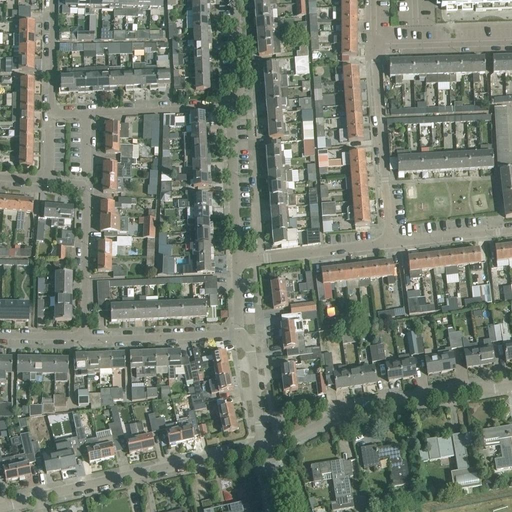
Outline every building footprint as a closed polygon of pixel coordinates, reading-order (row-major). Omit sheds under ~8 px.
[(70,9),(78,9),(77,0),(65,0),(65,7),(62,7),(62,15),(70,15),(70,9)] [(77,0),(78,9),(86,10),(85,17),(89,17),(90,8),(89,0),(77,0)] [(89,0),(90,8),(89,17),(94,17),(94,10),(102,10),(101,0),(89,0)] [(101,0),(102,10),(114,10),(113,0),(101,0)] [(126,11),(125,0),(113,0),(114,10),(114,18),(125,18),(126,11)] [(125,0),(126,11),(133,11),(133,16),(138,16),(138,9),(138,0),(125,0)] [(143,11),(150,11),(150,0),(138,0),(138,9),(138,16),(143,16),(143,11)] [(150,0),(150,11),(158,11),(158,9),(162,9),(162,0),(150,0)] [(276,2),(275,0),(253,0),(254,4),(255,4),(255,8),(276,6),(276,2)] [(356,8),(356,0),(341,0),(341,8),(356,8)] [(511,0),(440,0),(441,8),(472,7),(472,6),(475,6),(475,12),(511,10),(511,0)] [(304,4),(296,5),(297,17),(305,16),(304,4)] [(210,13),(209,5),(192,6),(193,18),(206,17),(206,13),(210,13)] [(255,20),(273,19),(272,11),(275,11),(275,7),(276,7),(276,6),(255,8),(255,12),(255,20)] [(18,19),(30,19),(30,12),(30,9),(18,8),(18,12),(18,19)] [(336,20),(356,20),(356,8),(341,8),(341,14),(336,14),(336,20)] [(309,21),(317,20),(316,9),(308,9),(309,21)] [(207,21),(206,17),(193,18),(186,18),(187,30),(193,30),(210,29),(210,21),(207,21)] [(167,19),(168,31),(176,30),(176,25),(173,25),(173,19),(167,19)] [(257,32),(271,31),(278,30),(278,25),(273,26),(273,19),(255,20),(256,28),(257,32)] [(356,32),(356,20),(336,20),(336,21),(341,21),(341,32),(356,32)] [(13,35),(34,35),(34,23),(13,23),(10,23),(10,35),(13,35)] [(193,42),(207,41),(207,37),(211,37),(210,29),(193,30),(193,42)] [(101,41),(113,41),(113,33),(108,33),(108,30),(101,30),(101,34),(101,41)] [(171,40),(172,43),(177,43),(176,30),(168,31),(169,40),(171,40)] [(256,36),(257,44),(279,42),(278,30),(271,31),(257,32),(257,36),(256,36)] [(333,45),(356,44),(356,32),(341,32),(341,38),(333,38),(333,45)] [(34,47),(34,35),(13,35),(13,47),(34,47)] [(194,54),(211,53),(211,45),(208,46),(207,41),(193,42),(188,42),(188,47),(194,47),(194,54)] [(279,42),(257,44),(258,52),(259,56),(280,55),(279,42)] [(156,44),(143,44),(144,52),(144,54),(157,54),(156,44)] [(356,44),(333,45),(341,45),(341,57),(356,57),(356,44)] [(95,45),(95,52),(96,52),(96,56),(103,56),(103,50),(108,50),(108,45),(95,45)] [(13,59),(19,59),(34,59),(34,47),(13,47),(13,59)] [(211,53),(194,54),(194,66),(208,66),(208,61),(212,61),(211,53)] [(178,55),(172,56),(173,67),(183,67),(182,55),(178,55)] [(308,58),(297,59),(294,59),(296,76),(306,75),(309,75),(308,58)] [(493,74),(505,74),(504,58),(492,58),(493,74)] [(34,72),(34,59),(19,59),(19,71),(34,72)] [(448,60),(449,84),(456,84),(455,75),(461,75),(460,59),(448,60)] [(460,59),(461,75),(473,75),(472,59),(460,59)] [(484,59),(472,59),(473,75),(473,82),(473,84),(479,84),(479,82),(479,75),(485,74),(484,69),(484,59)] [(413,61),(413,77),(418,77),(418,79),(425,79),(425,60),(413,61)] [(425,60),(425,79),(425,85),(437,84),(436,60),(425,60)] [(436,60),(437,84),(449,84),(448,60),(436,60)] [(401,84),(401,77),(401,61),(389,62),(389,78),(395,77),(395,85),(401,84)] [(401,61),(401,77),(413,77),(413,61),(401,61)] [(145,65),(144,65),(145,73),(145,87),(149,87),(150,90),(158,90),(157,73),(156,62),(155,62),(155,65),(155,67),(145,68),(145,65)] [(169,62),(156,62),(157,73),(158,90),(165,90),(165,86),(170,86),(169,62)] [(121,68),(120,68),(121,88),(125,88),(126,91),(133,91),(132,65),(133,74),(125,74),(125,70),(121,71),(121,68)] [(141,87),(145,87),(145,73),(144,65),(132,65),(133,91),(141,91),(141,87)] [(264,78),(281,77),(281,69),(278,69),(277,65),(273,65),(263,66),(264,70),(263,70),(264,78)] [(195,78),(212,77),(212,70),(209,70),(208,66),(194,66),(195,78)] [(85,76),(85,93),(93,93),(93,89),(97,89),(96,69),(96,68),(84,69),(84,70),(85,76)] [(120,68),(108,69),(109,75),(109,92),(117,92),(117,88),(121,88),(120,68)] [(101,92),(109,92),(109,75),(108,69),(96,69),(97,89),(101,89),(101,92)] [(343,82),(358,81),(357,69),(342,70),(343,82)] [(77,93),(85,93),(85,76),(84,70),(73,70),(73,76),(73,90),(77,90),(77,93)] [(69,90),(73,90),(73,76),(60,77),(61,90),(59,90),(59,94),(69,94),(69,90)] [(212,77),(195,78),(195,90),(209,90),(209,86),(213,85),(212,77)] [(265,90),(279,89),(288,88),(287,77),(281,77),(264,78),(264,86),(265,86),(265,90)] [(21,94),(33,94),(34,80),(21,79),(21,94)] [(178,79),(173,79),(174,90),(185,89),(184,79),(178,79)] [(344,94),(359,93),(358,81),(343,82),(344,94)] [(311,99),(310,87),(302,88),(302,93),(306,92),(307,99),(311,99)] [(266,102),(283,101),(282,94),(280,94),(279,89),(265,90),(266,94),(265,95),(266,102)] [(359,93),(344,94),(345,100),(345,106),(360,105),(359,93)] [(33,94),(21,94),(12,94),(12,108),(33,109),(33,94)] [(474,95),(474,107),(475,112),(486,112),(486,106),(487,106),(487,95),(474,95)] [(301,112),(303,112),(311,111),(311,99),(307,99),(298,100),(299,108),(301,108),(301,112)] [(267,114),(287,113),(286,108),(284,109),(283,101),(266,102),(266,110),(267,110),(267,114)] [(450,108),(450,113),(462,113),(462,107),(461,103),(454,103),(454,108),(450,108)] [(346,118),(361,117),(360,105),(345,106),(346,118)] [(402,110),(403,116),(415,115),(414,105),(406,105),(407,110),(402,110)] [(316,120),(323,119),(326,119),(325,107),(322,108),(315,108),(316,120)] [(33,123),(33,109),(12,108),(12,123),(15,123),(33,123)] [(301,112),(301,124),(307,123),(312,123),(311,111),(303,112),(301,112)] [(267,126),(285,125),(284,118),(282,118),(281,113),(287,113),(267,114),(267,118),(267,119),(267,126)] [(191,126),(191,127),(208,126),(208,118),(205,118),(204,114),(190,114),(190,116),(185,116),(185,126),(191,126)] [(164,116),(163,128),(169,128),(174,128),(174,115),(164,116)] [(347,130),(362,129),(361,117),(346,118),(347,130)] [(324,132),(323,119),(316,120),(316,132),(324,132)] [(14,138),(20,138),(33,138),(33,123),(15,123),(14,138)] [(312,123),(307,123),(301,124),(300,124),(301,142),(303,141),(313,141),(312,130),(312,123)] [(106,124),(106,139),(119,139),(128,139),(128,125),(119,125),(119,124),(106,124)] [(285,125),(267,126),(268,134),(269,134),(269,139),(289,137),(289,132),(286,133),(285,125)] [(184,135),(184,139),(191,139),(205,138),(205,134),(209,134),(208,126),(191,127),(191,134),(184,135)] [(163,139),(169,140),(171,140),(171,135),(169,135),(169,128),(163,128),(163,139)] [(362,129),(347,130),(347,131),(339,131),(340,143),(363,141),(362,129)] [(324,132),(316,132),(317,149),(325,149),(324,132)] [(32,152),(33,138),(20,138),(20,152),(32,152)] [(184,139),(184,151),(192,151),(209,150),(209,142),(205,142),(205,138),(191,139),(184,139)] [(120,159),(138,159),(139,146),(119,146),(119,139),(106,139),(105,154),(120,154),(120,159)] [(158,149),(158,140),(151,140),(150,149),(158,149)] [(314,158),(313,141),(303,141),(304,158),(310,157),(310,158),(314,158)] [(266,161),(284,160),(283,152),(280,152),(280,148),(276,148),(266,149),(266,153),(266,161)] [(210,158),(209,150),(192,151),(184,151),(185,163),(192,163),(206,162),(206,158),(210,158)] [(327,151),(318,152),(319,168),(342,167),(350,166),(365,165),(364,153),(354,154),(349,154),(341,155),(342,160),(328,161),(327,151)] [(410,174),(409,158),(408,158),(408,151),(397,151),(397,158),(398,174),(410,174)] [(32,167),(32,152),(20,152),(20,167),(32,167)] [(167,152),(162,152),(162,164),(169,164),(172,164),(172,161),(170,161),(170,159),(166,159),(167,152)] [(480,154),(481,170),(493,169),(492,153),(480,154)] [(469,170),(481,170),(480,154),(468,155),(469,170)] [(445,156),(445,172),(457,171),(456,155),(445,156)] [(456,155),(457,171),(469,170),(468,155),(456,155)] [(421,157),(422,173),(434,172),(433,156),(421,157)] [(433,156),(434,172),(445,172),(445,156),(433,156)] [(409,158),(410,174),(422,173),(421,157),(409,158)] [(103,178),(123,179),(123,170),(125,170),(125,166),(136,166),(136,160),(138,160),(138,159),(120,159),(120,164),(103,164),(103,178)] [(268,174),(289,172),(289,167),(284,168),(284,160),(266,161),(267,169),(268,174)] [(206,166),(206,162),(192,163),(185,163),(186,163),(186,168),(193,168),(193,175),(210,174),(210,166),(206,166)] [(161,176),(171,176),(172,164),(169,164),(162,164),(161,176)] [(365,165),(350,166),(351,178),(366,177),(365,165)] [(326,168),(319,168),(320,181),(327,180),(326,168)] [(511,169),(500,170),(501,182),(511,181),(511,169)] [(292,172),(289,172),(268,174),(268,177),(267,178),(268,186),(288,184),(292,184),(292,172)] [(210,174),(193,175),(193,187),(207,187),(207,182),(211,182),(210,174)] [(352,190),(367,189),(366,177),(351,178),(352,190)] [(123,179),(103,178),(103,193),(123,193),(123,186),(116,186),(116,179),(123,179)] [(156,200),(157,179),(150,179),(149,187),(148,187),(147,199),(156,200)] [(511,181),(501,182),(502,194),(511,193),(511,181)] [(172,193),(171,182),(161,182),(160,193),(170,193),(172,193)] [(288,191),(288,184),(268,186),(269,193),(270,197),(284,196),(284,197),(293,196),(292,191),(288,191)] [(367,189),(352,190),(353,202),(368,201),(367,189)] [(188,209),(194,209),(212,208),(211,200),(208,200),(208,196),(198,196),(198,192),(185,193),(185,196),(187,198),(188,209)] [(170,193),(160,193),(160,203),(165,203),(170,198),(170,193)] [(511,193),(502,194),(504,206),(511,205),(511,193)] [(269,202),(270,209),(287,208),(296,207),(295,196),(293,196),(284,197),(284,196),(270,197),(270,202),(269,202)] [(17,222),(19,200),(4,198),(3,211),(18,212),(17,222)] [(100,218),(118,218),(118,210),(114,210),(114,209),(131,209),(131,206),(136,206),(136,199),(118,199),(118,203),(101,203),(100,218)] [(19,200),(17,222),(24,223),(25,213),(32,213),(33,201),(19,200)] [(347,215),(369,213),(368,201),(353,202),(353,208),(349,208),(347,210),(347,215)] [(322,217),(329,217),(335,216),(334,204),(321,205),(322,217)] [(57,228),(59,207),(45,206),(44,219),(52,220),(51,227),(57,228)] [(59,207),(57,228),(63,228),(64,221),(72,221),(73,208),(59,207)] [(212,216),(212,208),(194,209),(195,221),(209,220),(208,216),(212,216)] [(287,208),(270,209),(271,217),(272,221),(286,220),(288,220),(288,216),(287,208)] [(369,213),(347,215),(348,221),(354,221),(355,226),(370,225),(369,213)] [(118,218),(100,218),(100,233),(120,233),(120,218),(118,218)] [(155,239),(156,219),(148,218),(144,218),(143,239),(155,239)] [(311,230),(319,230),(318,218),(310,218),(311,230)] [(195,233),(212,232),(212,224),(209,224),(209,220),(195,221),(187,221),(187,226),(195,226),(195,233)] [(272,226),(271,226),(272,234),(289,232),(289,225),(289,220),(288,220),(286,220),(272,221),(272,226)] [(319,230),(311,230),(312,243),(320,242),(319,230)] [(195,233),(190,233),(190,245),(210,244),(213,244),(213,240),(212,232),(195,233)] [(296,232),(289,232),(272,234),(272,241),(273,241),(273,246),(293,244),(293,239),(295,239),(297,239),(296,232)] [(98,257),(111,258),(117,258),(117,248),(131,248),(131,242),(131,238),(117,238),(117,243),(98,243),(98,257)] [(72,241),(62,240),(56,239),(56,246),(72,247),(72,241)] [(146,258),(154,258),(155,240),(147,239),(146,258)] [(192,257),(213,256),(213,248),(210,248),(210,244),(190,245),(191,252),(192,252),(192,257)] [(165,247),(158,246),(158,258),(166,258),(167,246),(165,247)] [(508,261),(506,246),(494,248),(496,262),(502,262),(502,269),(509,268),(508,261)] [(14,258),(31,258),(31,248),(24,248),(24,250),(14,250),(14,258)] [(57,248),(57,261),(64,261),(65,248),(57,248)] [(9,250),(0,249),(0,257),(9,257),(9,250)] [(467,251),(469,266),(469,270),(481,269),(479,249),(467,251)] [(455,252),(457,267),(469,266),(467,251),(455,252)] [(443,254),(445,269),(446,277),(457,276),(456,267),(457,267),(455,252),(443,254)] [(431,255),(433,270),(445,269),(443,254),(431,255)] [(419,257),(421,271),(433,270),(431,255),(419,257)] [(213,256),(192,257),(192,258),(189,258),(189,267),(182,267),(183,275),(211,274),(211,269),(214,268),(213,268),(213,264),(214,264),(213,256)] [(111,266),(111,258),(98,257),(98,272),(113,272),(113,277),(126,277),(126,271),(121,271),(121,266),(111,266)] [(409,273),(421,271),(419,257),(407,258),(409,273)] [(154,267),(154,258),(146,258),(146,267),(154,267)] [(158,258),(157,275),(167,276),(167,258),(166,258),(158,258)] [(55,273),(55,285),(72,286),(72,274),(69,274),(69,263),(59,262),(59,273),(55,273)] [(380,263),(382,278),(383,285),(388,285),(388,286),(394,286),(393,278),(400,277),(399,267),(393,268),(392,262),(380,263)] [(368,265),(370,280),(382,278),(380,263),(368,265)] [(356,266),(358,281),(370,280),(368,265),(356,266)] [(356,266),(344,267),(346,282),(358,281),(356,266)] [(332,269),(334,284),(335,284),(346,282),(344,267),(332,269)] [(329,285),(334,284),(332,269),(321,270),(321,277),(322,285),(323,285),(329,284),(329,285)] [(313,292),(312,283),(311,273),(305,273),(308,293),(313,292)] [(193,293),(192,285),(192,279),(181,279),(181,285),(181,294),(193,293)] [(270,284),(272,297),(294,294),(292,281),(270,284)] [(55,297),(71,298),(72,286),(55,285),(55,297)] [(489,286),(472,288),(473,300),(481,299),(482,305),(492,304),(490,290),(489,286)] [(323,287),(317,288),(319,303),(325,302),(323,287)] [(294,294),(272,297),(273,309),(288,308),(287,301),(294,300),(294,294)] [(55,309),(71,310),(71,298),(55,297),(55,309)] [(134,305),(135,321),(146,321),(145,298),(139,298),(139,305),(134,305)] [(158,320),(158,304),(146,305),(146,298),(145,298),(146,321),(158,320)] [(448,300),(449,307),(450,314),(463,311),(460,298),(448,300)] [(135,321),(134,305),(129,306),(128,300),(122,300),(122,306),(123,322),(135,321)] [(419,314),(418,308),(417,300),(407,301),(409,316),(419,314)] [(199,302),(194,303),(194,319),(206,318),(205,302),(199,302)] [(170,320),(182,319),(182,303),(170,304),(170,320)] [(182,319),(194,319),(194,303),(182,303),(182,319)] [(295,316),(307,314),(316,313),(315,306),(315,303),(290,306),(291,316),(295,315),(295,316)] [(158,304),(158,320),(170,320),(170,304),(158,304)] [(15,305),(2,305),(2,321),(15,321),(15,305)] [(28,305),(15,305),(15,321),(27,321),(28,305)] [(123,322),(122,306),(110,306),(111,322),(123,322)] [(450,314),(449,307),(441,308),(442,315),(450,314)] [(71,322),(71,310),(55,309),(55,321),(71,322)] [(363,327),(362,320),(361,313),(353,314),(355,328),(363,327)] [(338,319),(339,326),(348,325),(347,318),(338,319)] [(362,320),(363,327),(372,325),(371,318),(362,320)] [(331,327),(339,326),(338,319),(330,320),(331,327)] [(282,338),(296,336),(294,323),(280,325),(282,338)] [(511,360),(511,345),(510,345),(508,335),(502,336),(500,326),(494,327),(497,343),(502,342),(506,363),(506,362),(511,360)] [(490,344),(497,343),(494,327),(487,328),(489,341),(483,342),(484,350),(478,351),(477,345),(476,345),(480,366),(493,364),(493,365),(494,365),(490,344)] [(457,349),(454,333),(454,331),(453,331),(452,330),(447,330),(451,349),(445,350),(445,352),(437,353),(441,373),(454,370),(454,372),(454,371),(451,350),(457,349)] [(480,366),(476,345),(469,346),(465,339),(462,340),(461,332),(454,333),(457,349),(463,348),(467,369),(467,368),(480,366)] [(300,356),(314,355),(321,354),(320,348),(305,350),(304,342),(297,343),(296,336),(282,338),(283,350),(286,350),(287,358),(300,356)] [(418,355),(415,337),(414,336),(409,337),(409,341),(408,341),(411,356),(418,355)] [(428,375),(441,373),(437,353),(438,357),(432,358),(430,350),(424,351),(422,339),(421,339),(421,337),(415,337),(418,355),(424,354),(428,376),(428,375)] [(376,346),(379,362),(385,361),(382,343),(380,341),(375,342),(376,346)] [(372,363),(379,362),(376,346),(369,347),(372,363)] [(195,362),(197,372),(213,368),(228,365),(225,352),(211,355),(212,362),(202,364),(198,349),(192,350),(195,362)] [(167,352),(155,353),(156,369),(168,368),(167,352)] [(168,368),(168,375),(169,388),(171,388),(171,380),(175,380),(175,376),(181,376),(180,360),(181,360),(181,358),(180,359),(180,352),(167,352),(168,368)] [(156,378),(156,376),(156,369),(155,353),(142,354),(144,379),(156,378)] [(124,354),(111,355),(112,371),(125,370),(124,354)] [(136,379),(144,379),(142,354),(130,354),(130,370),(136,370),(136,379)] [(349,388),(346,367),(338,368),(339,374),(333,375),(332,369),(333,369),(331,354),(323,355),(326,370),(324,371),(327,389),(335,387),(336,391),(336,390),(349,388)] [(86,356),(87,378),(87,377),(94,376),(94,374),(99,374),(100,376),(99,355),(86,356)] [(112,376),(112,371),(111,355),(99,355),(100,376),(112,376)] [(314,361),(314,355),(300,356),(301,363),(314,361)] [(81,378),(87,378),(86,356),(74,357),(75,377),(81,377),(81,378)] [(409,356),(398,358),(402,379),(415,377),(415,378),(412,358),(409,359),(409,356)] [(11,359),(0,358),(0,382),(5,382),(5,375),(11,375),(11,359)] [(389,381),(402,379),(398,358),(399,364),(393,365),(392,362),(385,363),(388,382),(389,382),(389,381)] [(30,386),(30,359),(17,359),(17,375),(23,375),(22,382),(29,382),(29,386),(30,386)] [(42,375),(42,359),(30,359),(30,386),(32,386),(32,381),(37,382),(37,375),(42,375)] [(55,383),(55,359),(42,359),(42,375),(54,376),(54,383),(55,383)] [(55,359),(55,383),(67,383),(68,360),(55,359)] [(198,377),(197,372),(195,362),(189,364),(189,366),(193,381),(194,386),(199,384),(199,383),(200,383),(198,377)] [(213,368),(216,380),(230,377),(228,365),(213,368)] [(282,380),(304,377),(303,371),(298,372),(297,366),(295,366),(295,365),(280,367),(282,380)] [(186,383),(193,381),(189,366),(182,368),(186,383)] [(363,385),(360,370),(347,372),(346,367),(349,388),(363,385)] [(360,370),(363,385),(375,383),(376,385),(376,384),(373,368),(360,370)] [(304,377),(282,380),(283,393),(298,391),(297,384),(304,383),(304,384),(316,383),(318,394),(326,394),(323,375),(304,377)] [(230,377),(216,380),(218,387),(210,389),(211,394),(233,390),(230,377)] [(161,394),(157,394),(157,399),(161,398),(161,401),(169,400),(169,388),(161,388),(161,390),(161,392),(161,394)] [(144,398),(144,389),(131,389),(132,402),(144,400),(144,398)] [(113,400),(113,401),(122,400),(122,390),(110,390),(111,397),(111,400),(113,400)] [(147,390),(147,392),(147,397),(147,400),(157,399),(157,394),(156,392),(156,390),(153,390),(147,390)] [(88,406),(88,405),(88,395),(88,391),(77,392),(78,407),(88,406)] [(195,394),(190,395),(193,407),(204,404),(203,398),(199,399),(198,395),(196,396),(195,394)] [(88,405),(91,404),(101,403),(101,397),(100,397),(100,395),(88,395),(88,405)] [(189,419),(177,422),(177,424),(182,443),(194,441),(192,431),(191,428),(191,427),(190,423),(196,422),(194,412),(193,407),(190,395),(187,396),(187,397),(184,397),(188,413),(189,419)] [(42,405),(54,405),(55,397),(53,397),(53,401),(44,401),(44,396),(42,396),(42,405)] [(65,397),(55,397),(54,405),(54,408),(65,408),(65,397)] [(101,397),(101,403),(101,408),(113,407),(113,401),(113,400),(111,400),(111,397),(101,397)] [(0,417),(11,418),(12,405),(0,404),(0,417)] [(204,404),(193,407),(194,412),(206,410),(204,404)] [(42,405),(42,406),(42,415),(54,415),(54,408),(54,405),(42,405)] [(220,421),(235,418),(232,405),(218,409),(220,421)] [(29,407),(29,415),(29,418),(42,417),(42,415),(42,406),(29,406),(29,407)] [(468,425),(468,412),(459,411),(459,425),(468,425)] [(102,461),(97,439),(86,442),(83,429),(82,429),(79,412),(72,414),(76,429),(75,429),(79,447),(85,445),(86,450),(89,464),(102,461)] [(158,432),(156,420),(154,414),(148,416),(152,433),(158,432)] [(163,418),(156,420),(158,432),(166,430),(163,418)] [(235,418),(220,421),(223,434),(237,431),(235,418)] [(26,420),(18,421),(20,432),(22,431),(22,430),(28,429),(26,420)] [(97,439),(102,461),(114,458),(111,445),(114,445),(113,442),(118,441),(116,429),(115,424),(108,426),(111,437),(97,440),(97,439)] [(136,425),(142,452),(154,450),(151,436),(145,437),(142,424),(136,425)] [(169,446),(182,443),(177,424),(171,425),(172,431),(166,432),(169,446)] [(142,452),(136,425),(129,426),(132,440),(126,441),(129,455),(142,452)] [(208,437),(205,428),(205,426),(197,427),(200,439),(208,437)] [(511,438),(511,432),(511,427),(482,432),(484,442),(485,449),(500,446),(502,459),(494,460),(496,471),(511,468),(511,448),(510,439),(511,438)] [(124,439),(121,428),(116,429),(118,441),(124,439)] [(56,448),(57,455),(61,470),(75,467),(71,452),(80,450),(79,447),(75,429),(69,430),(71,439),(61,442),(62,446),(56,448)] [(426,441),(428,451),(419,452),(421,462),(429,461),(429,462),(440,460),(440,459),(454,457),(457,473),(451,474),(454,492),(481,487),(478,469),(468,471),(464,447),(473,446),(471,434),(452,437),(452,438),(437,440),(437,439),(426,441)] [(31,444),(32,448),(34,459),(41,458),(36,438),(31,439),(32,444),(31,444)] [(403,462),(400,445),(377,449),(376,446),(360,449),(364,469),(380,466),(379,460),(388,458),(393,488),(410,485),(406,461),(403,462)] [(34,459),(32,448),(26,449),(28,457),(14,460),(15,466),(18,480),(31,477),(28,464),(31,463),(30,460),(34,459)] [(61,470),(57,455),(50,457),(49,453),(42,455),(46,474),(61,470)] [(15,466),(14,460),(13,457),(0,459),(0,467),(2,467),(6,483),(18,480),(15,466)] [(353,477),(352,471),(350,461),(343,462),(343,461),(310,466),(311,467),(310,468),(310,470),(311,470),(313,483),(321,482),(320,475),(330,473),(335,503),(331,504),(332,511),(353,508),(348,477),(353,477)] [(485,490),(489,490),(491,487),(490,483),(487,481),(483,482),(481,485),(482,489),(485,490)] [(423,491),(424,496),(428,499),(433,498),(435,493),(435,489),(431,486),(426,487),(423,491)] [(359,506),(362,506),(363,511),(368,510),(366,497),(357,499),(359,506)] [(243,511),(243,510),(242,504),(241,503),(231,505),(232,511),(213,511),(213,510),(203,511),(243,511)]
